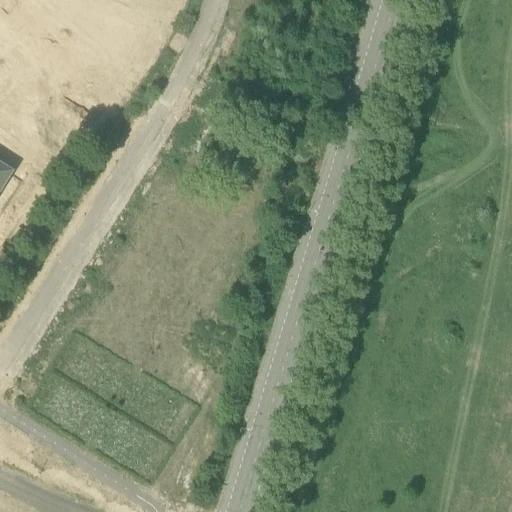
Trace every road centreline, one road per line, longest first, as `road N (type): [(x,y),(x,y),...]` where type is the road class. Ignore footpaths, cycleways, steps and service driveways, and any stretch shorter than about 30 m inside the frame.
road 1 (tertiary): [(239,511),(394,0)]
road 2 (residential): [(0,361),(199,39),(212,0)]
